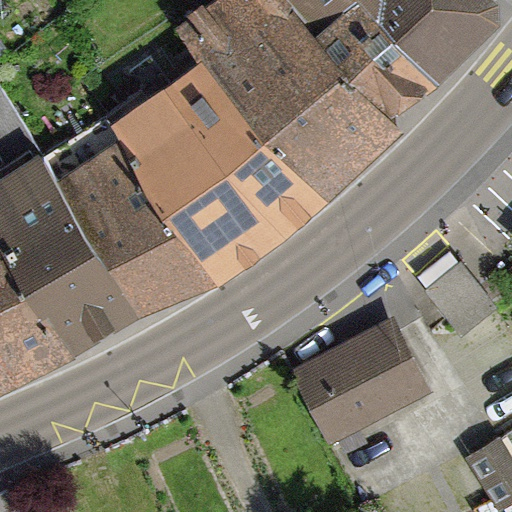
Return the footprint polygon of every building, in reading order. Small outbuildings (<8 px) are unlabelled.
[(354,154),(220,0),(212,0),(182,22),(190,33),(217,70),(319,185),(354,154)] [(220,0),(354,154),(395,116),(384,103),(380,106),(315,28),(292,0),(220,0)] [(292,0),(315,28),(346,0),(365,0),(428,73),(491,14),(490,0),(292,0)] [(384,103),(428,73),(365,0),(346,0),(315,28),(380,106),(384,103)] [(194,46),(203,58),(171,83),(183,99),(280,221),(319,185),(217,70),(190,33),(182,22),(181,23),(187,34),(194,46)] [(214,268),(280,221),(183,99),(171,83),(150,55),(130,71),(142,87),(107,113),(108,114),(114,125),(122,138),(148,185),(214,268)] [(0,236),(69,340),(136,301),(76,215),(39,155),(41,154),(0,86),(0,147),(14,171),(0,179),(0,236)] [(41,154),(39,155),(76,215),(136,301),(196,276),(213,269),(214,268),(148,185),(122,138),(114,125),(108,114),(41,154)] [(0,374),(69,340),(0,236),(0,374)] [(464,270),(435,293),(462,326),(490,303),(464,270)] [(327,434),(423,383),(391,321),(294,372),(327,434)] [(511,460),(498,437),(469,454),(501,505),(511,498),(511,460)]
